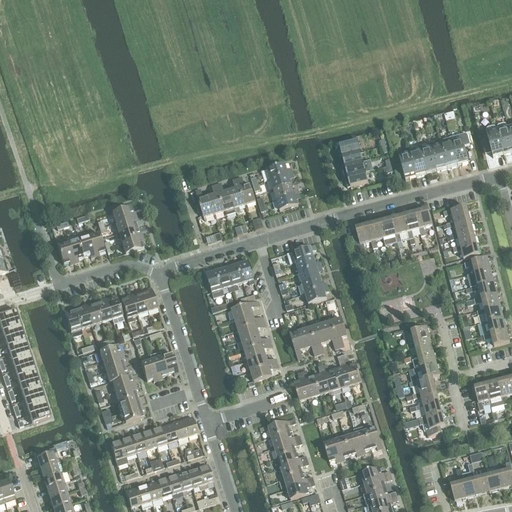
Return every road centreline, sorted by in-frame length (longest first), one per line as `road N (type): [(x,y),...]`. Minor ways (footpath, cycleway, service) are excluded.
road 1 (track): [(511,81),(321,132),(27,188)]
road 2 (unclassified): [(257,243),(500,176)]
road 3 (unclassified): [(196,391),(160,275)]
